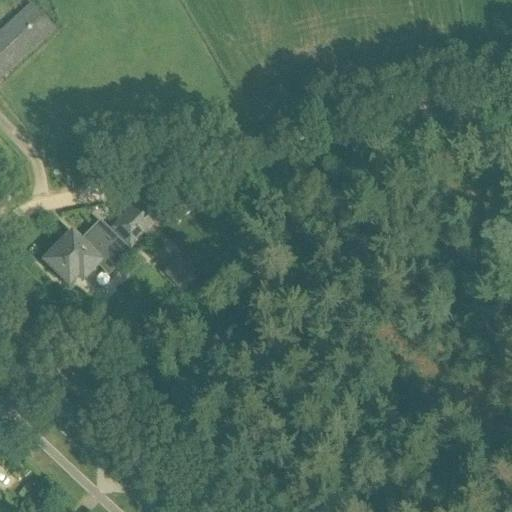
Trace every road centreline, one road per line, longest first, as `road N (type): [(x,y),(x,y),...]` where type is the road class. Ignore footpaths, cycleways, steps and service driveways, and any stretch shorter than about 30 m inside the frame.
road 1 (track): [(0,212),(511,78)]
road 2 (primary): [(163,511),(0,358)]
